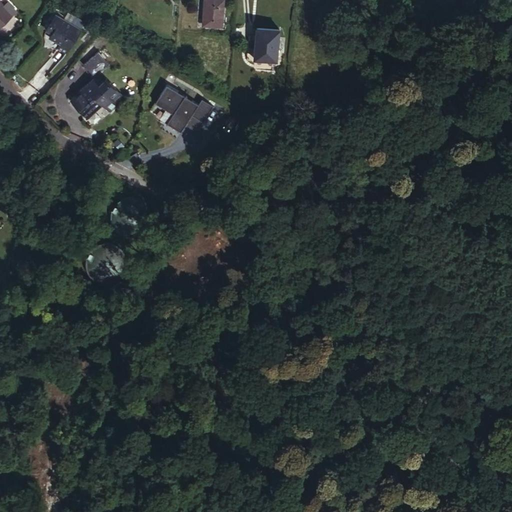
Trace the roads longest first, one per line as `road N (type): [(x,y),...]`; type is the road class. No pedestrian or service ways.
road 1 (unclassified): [(511,410),(191,204),(74,146),(0,81)]
road 2 (track): [(186,511),(102,368),(65,330),(48,294),(47,223),(74,146)]
